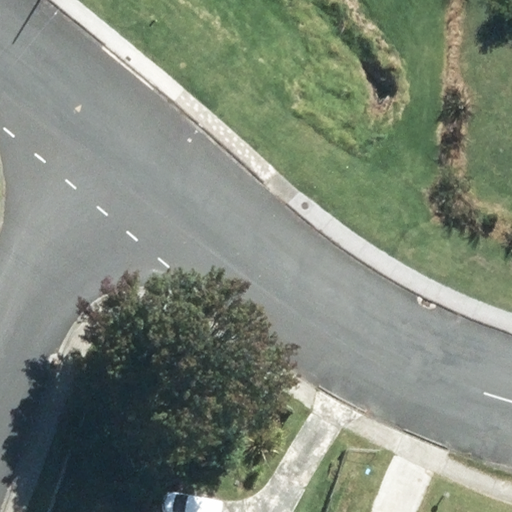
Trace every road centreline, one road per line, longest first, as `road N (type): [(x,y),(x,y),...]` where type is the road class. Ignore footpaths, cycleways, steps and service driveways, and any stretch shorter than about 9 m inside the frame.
road 1 (residential): [(105,126),(282,277),(408,368),(511,405)]
road 2 (residential): [(105,126),(0,381)]
road 3 (residential): [(0,46),(105,126)]
